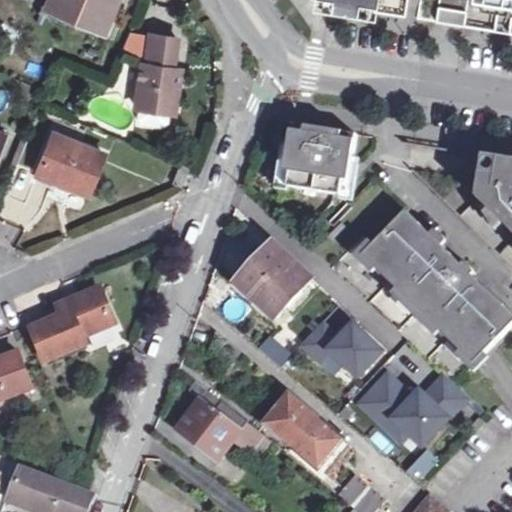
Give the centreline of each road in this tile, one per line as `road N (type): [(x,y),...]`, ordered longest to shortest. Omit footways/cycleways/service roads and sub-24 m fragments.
road 1 (residential): [(106,511),(210,208),(277,52)]
road 2 (residential): [(277,52),(306,67),(511,100)]
road 3 (residential): [(0,275),(24,278),(157,228)]
road 4 (unknown): [(383,80),(400,126),(511,146)]
